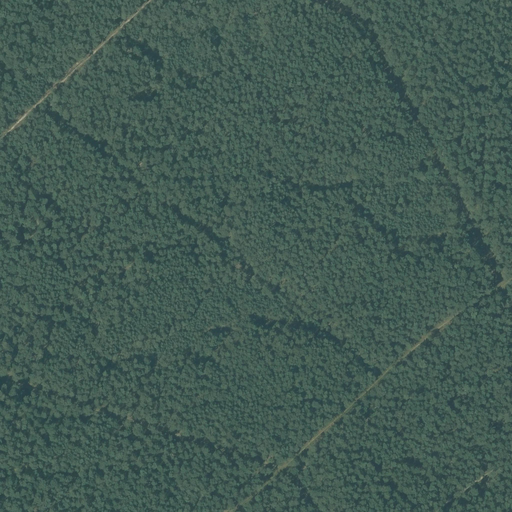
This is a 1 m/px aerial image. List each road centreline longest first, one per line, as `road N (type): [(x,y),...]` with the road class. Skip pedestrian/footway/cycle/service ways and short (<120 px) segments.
road 1 (track): [(511,275),(279,469),(0,376)]
road 2 (track): [(151,0),(0,141)]
